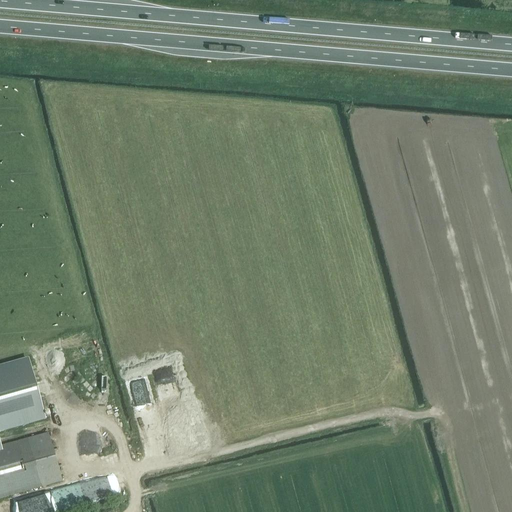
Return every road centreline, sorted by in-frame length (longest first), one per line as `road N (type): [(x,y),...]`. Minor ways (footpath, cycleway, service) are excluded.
road 1 (trunk): [(0,26),(511,70)]
road 2 (trunk): [(511,44),(0,1)]
